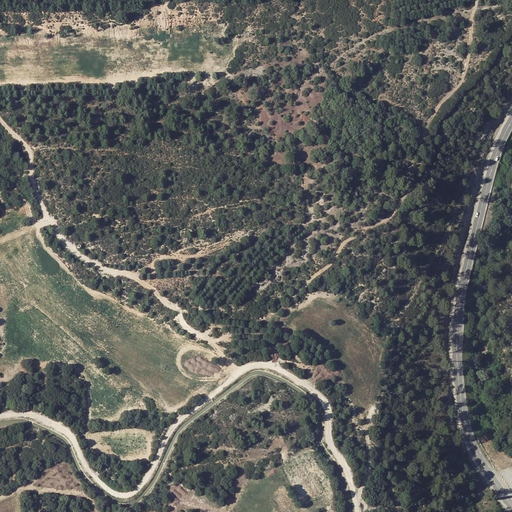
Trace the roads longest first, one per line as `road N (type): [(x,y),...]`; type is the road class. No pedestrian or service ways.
road 1 (track): [(0,416),(21,412),(65,430),(89,470),(125,495),(145,481),(185,416),(242,367),(273,367),(315,390),(329,410),(327,437),(357,511)]
road 2 (track): [(273,367),(278,321),(297,291),(343,242),(396,210),(416,144),(464,74),(477,0)]
road 3 (primary): [(511,506),(476,456),(464,419),(456,333),(489,165),(511,118)]
road 4 (track): [(239,370),(140,281),(74,253),(48,219),(26,146),(0,117)]
